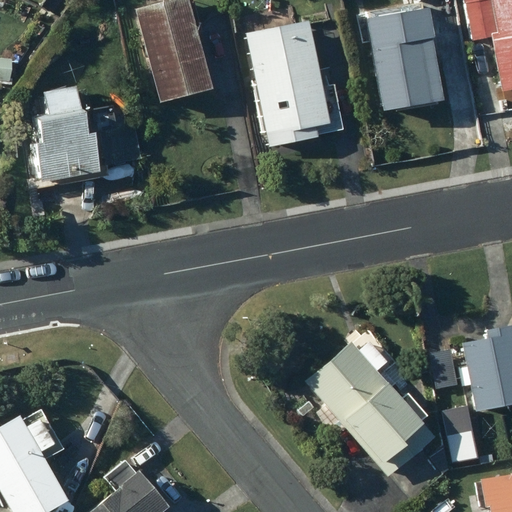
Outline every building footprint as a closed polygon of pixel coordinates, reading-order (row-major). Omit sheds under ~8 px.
[(511,0),(462,0),(470,43),(491,39),(501,96),(511,94),(511,0)] [(188,9),(191,10),(194,8),(195,5),(194,2),(190,1),(188,3),(186,6),(188,9)] [(133,16),(157,109),(209,95),(185,2),(133,16)] [(441,107),(430,46),(431,46),(426,14),(364,24),(381,117),(441,107)] [(336,67),(335,61),(341,60),(333,20),(245,38),(265,140),(327,128),(316,71),(336,67)] [(0,83),(6,85),(10,63),(0,60),(0,83)] [(47,117),(33,119),(38,151),(33,152),(39,188),(96,179),(95,169),(138,162),(131,116),(111,120),(110,114),(77,119),(73,92),(43,97),(47,117)] [(511,321),(481,328),(482,337),(459,342),(464,367),(458,369),(461,385),(468,384),(473,410),(511,401),(511,321)] [(375,370),(386,361),(368,340),(357,350),(348,340),(302,380),(323,404),(313,412),(334,436),(343,428),(385,476),(432,435),(418,419),(424,414),(404,391),(398,396),(375,370)] [(0,493),(10,511),(35,511),(63,496),(42,458),(61,447),(40,411),(26,419),(28,422),(24,424),(18,413),(0,423),(0,493)] [(438,427),(445,463),(469,459),(461,423),(438,427)] [(155,511),(166,504),(137,469),(83,511),(155,511)] [(490,511),(511,511),(511,472),(479,478),(480,480),(475,481),(479,505),(483,504),(483,506),(489,505),(490,511)]
